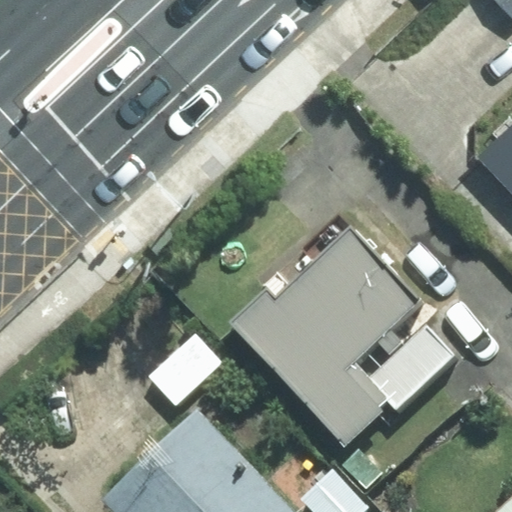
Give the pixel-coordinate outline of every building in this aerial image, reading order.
[(511,0),(503,0),(511,9),(511,0)] [(511,117),(477,151),(511,187),(511,117)] [(422,305),(351,228),(242,326),(354,450),(400,409),(358,362),(422,305)] [(189,340),(150,381),(181,411),(220,370),(189,340)] [(306,511),(214,408),(109,501),(118,511),(306,511)] [(511,511),(511,499),(497,511),(511,511)]
